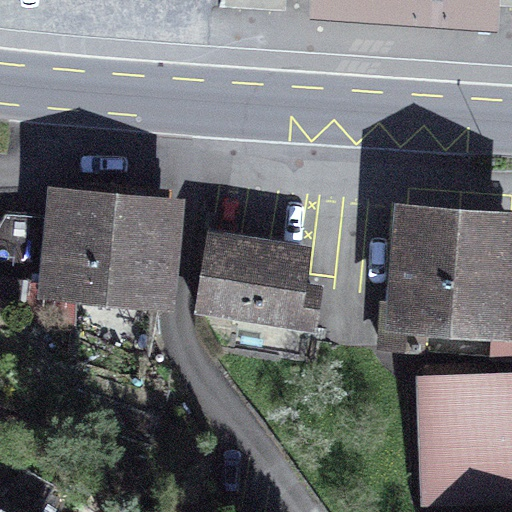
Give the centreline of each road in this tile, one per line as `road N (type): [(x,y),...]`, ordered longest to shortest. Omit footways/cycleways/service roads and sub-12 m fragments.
road 1 (residential): [(198,97),(179,339),(304,511)]
road 2 (primary): [(198,97),(511,120)]
road 3 (primary): [(0,79),(198,97)]
